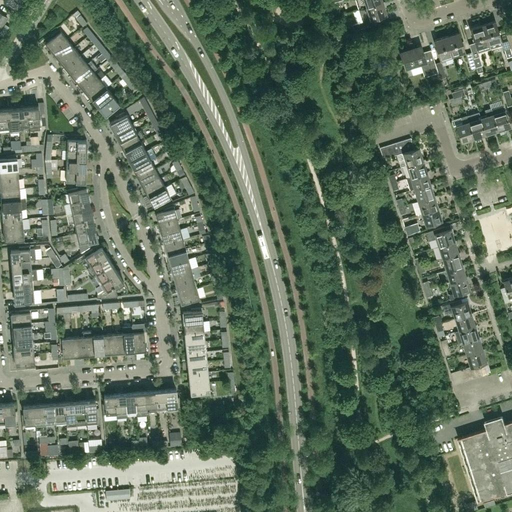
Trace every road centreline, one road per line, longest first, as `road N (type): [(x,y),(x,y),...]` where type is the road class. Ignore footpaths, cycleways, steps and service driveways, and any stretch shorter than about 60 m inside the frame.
road 1 (secondary): [(300,478),(282,309),(252,196)]
road 2 (residential): [(0,384),(165,367),(156,287)]
road 3 (secondary): [(141,0),(252,196)]
road 4 (secondary): [(252,196),(230,113),(166,0)]
road 5 (residential): [(156,287),(112,230),(103,191),(107,155)]
road 6 (residential): [(107,155),(45,72),(6,84)]
road 7 (residential): [(156,287),(107,155)]
